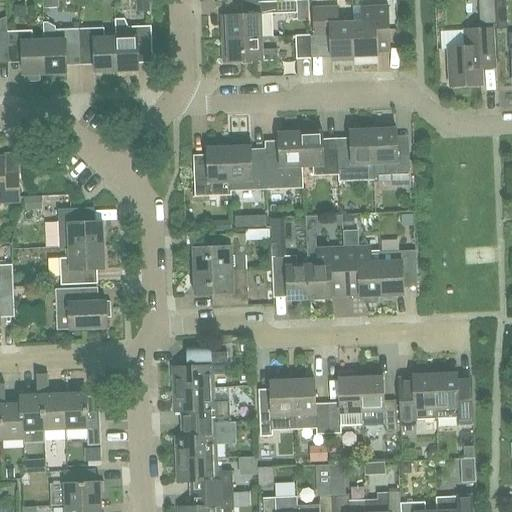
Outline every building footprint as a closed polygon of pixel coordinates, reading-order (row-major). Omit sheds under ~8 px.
[(149,0),(136,0),(137,12),(150,11),(149,0)] [(272,15),(297,14),(297,1),(265,2),(265,15),(272,15)] [(498,30),(507,30),(507,2),(497,2),(498,30)] [(339,23),(338,7),(313,8),(314,37),(330,36),(331,59),(354,58),(353,23),(339,23)] [(354,58),(378,57),(377,31),(389,31),(388,7),(371,7),(363,17),(363,22),(353,23),(354,58)] [(478,24),(495,23),(495,10),(477,11),(478,24)] [(265,15),(222,16),(222,40),(262,38),(273,37),(272,15),(265,15)] [(128,27),(125,20),(115,20),(116,38),(117,72),(139,72),(138,45),(152,45),(151,27),(128,27)] [(56,30),(56,28),(48,23),(44,23),(44,40),(45,75),(67,75),(66,43),(80,42),(79,29),(56,30)] [(105,38),(104,28),(79,29),(80,42),(94,42),(95,73),(117,72),(116,38),(105,38)] [(451,87),(481,85),(480,56),(494,56),(492,30),(466,31),(467,48),(449,49),(451,87)] [(33,41),(33,31),(8,32),(8,45),(22,45),(23,76),(25,76),(25,82),(39,82),(39,76),(45,75),(44,40),(33,41)] [(0,51),(8,51),(8,45),(8,32),(0,32),(0,51)] [(297,60),(311,59),(310,36),(296,36),(297,60)] [(263,50),(262,38),(222,40),(223,63),(278,61),(277,50),(263,50)] [(397,155),(397,129),(372,130),(375,184),(392,183),(392,174),(410,173),(409,155),(397,155)] [(375,184),(372,130),(351,131),(352,157),(338,158),(338,160),(338,176),(339,182),(374,181),(374,184),(375,184)] [(324,160),(323,132),(301,133),(302,168),(313,167),(313,177),(338,176),(338,160),(324,160)] [(266,179),(291,178),(291,168),(302,168),(301,133),(279,133),(280,160),(266,161),(266,177),(266,179)] [(252,178),(251,141),(229,141),(229,147),(231,182),(242,182),(242,192),(267,191),(266,179),(266,177),(252,178)] [(231,182),(229,147),(207,148),(208,180),(194,180),(195,197),(231,196),(231,182)] [(6,174),(5,157),(0,157),(0,199),(6,199),(6,204),(20,203),(19,174),(6,174)] [(41,189),(50,179),(43,172),(33,182),(41,189)] [(60,248),(69,247),(104,246),(103,222),(77,223),(76,209),(69,209),(58,210),(59,237),(60,248)] [(253,228),(267,227),(267,215),(253,216),(253,228)] [(335,216),(335,222),(339,226),(343,226),(342,216),(335,216)] [(344,225),(354,224),(353,216),(344,217),(344,225)] [(310,300),(308,265),(297,266),(297,256),(286,256),(284,220),(271,220),(273,257),(272,257),(273,270),(287,269),(288,301),(310,300)] [(193,249),(194,272),(233,271),(247,270),(246,234),(219,235),(220,247),(193,249)] [(61,286),(79,285),(79,271),(105,270),(104,246),(69,247),(70,258),(60,259),(61,286)] [(382,297),(404,296),(403,269),(417,269),(416,251),(389,252),(389,262),(380,262),(382,297)] [(346,298),(360,298),(364,298),(367,304),(376,303),(379,297),(382,297),(380,262),(380,252),(371,253),(344,254),(345,272),(346,298)] [(310,300),(332,299),(346,298),(345,272),(344,254),(317,255),(317,265),(308,265),(310,300)] [(0,326),(1,326),(1,318),(0,295),(0,292),(14,292),(13,281),(13,266),(0,266),(0,326)] [(249,306),(247,270),(233,271),(194,272),(195,296),(221,295),(222,307),(249,306)] [(80,303),(80,289),(56,290),(58,331),(108,328),(107,318),(111,318),(110,302),(80,303)] [(219,337),(214,337),(215,345),(225,344),(225,336),(219,337)] [(174,390),(213,389),(212,375),(228,375),(227,353),(204,354),(205,366),(173,368),(174,390)] [(399,378),(400,404),(401,421),(401,433),(417,432),(416,420),(437,419),(435,375),(429,375),(429,369),(414,369),(414,376),(413,376),(413,377),(399,378)] [(354,378),(354,372),(339,373),(339,379),(340,408),(328,408),(329,434),(342,434),(341,427),(363,426),(361,378),(354,378)] [(37,385),(48,385),(47,374),(37,375),(37,385)] [(458,403),(457,374),(435,375),(437,419),(459,418),(459,427),(473,426),(472,402),(458,403)] [(384,406),(383,377),(361,378),(363,426),(385,425),(385,432),(398,432),(396,405),(384,406)] [(316,409),(315,380),(292,381),(294,429),(316,428),(317,435),(329,434),(328,408),(316,409)] [(261,437),(273,437),(273,430),(294,429),(292,381),(270,382),(271,411),(259,411),(261,437)] [(48,395),(48,385),(37,385),(38,395),(43,395),(48,395)] [(214,402),(213,389),(174,390),(175,413),(207,411),(207,424),(230,423),(230,401),(214,402)] [(87,401),(87,393),(73,394),(74,430),(88,430),(88,438),(101,438),(100,401),(87,401)] [(50,431),(74,430),(73,394),(48,395),(50,431)] [(45,442),(45,431),(43,395),(38,395),(22,396),(24,432),(24,440),(24,443),(45,442)] [(6,405),(0,405),(2,441),(24,440),(24,432),(22,396),(21,396),(21,404),(6,405)] [(177,460),(216,459),(215,445),(236,444),(236,422),(230,423),(207,424),(208,436),(176,438),(177,460)] [(326,446),(309,447),(310,463),(327,462),(326,446)] [(474,459),(473,447),(463,448),(464,459),(474,459)] [(436,449),(430,449),(428,454),(430,458),(435,459),(438,454),(436,449)] [(101,450),(88,450),(89,466),(101,466),(101,450)] [(330,466),(341,465),(341,458),(330,458),(330,466)] [(189,495),(210,494),(233,493),(232,471),(217,472),(216,459),(177,460),(178,483),(189,482),(189,495)] [(461,471),(475,471),(474,459),(464,459),(461,459),(461,471)] [(45,473),(45,460),(25,461),(26,474),(45,473)] [(14,478),(14,469),(6,470),(6,478),(14,478)] [(74,484),(73,472),(64,472),(65,498),(101,496),(100,482),(74,484)] [(319,496),(332,496),(331,480),(316,481),(317,496),(319,496)] [(331,480),(332,496),(344,495),(345,495),(346,495),(345,480),(331,480)] [(234,511),(233,493),(210,494),(189,495),(190,507),(179,508),(179,511),(234,511)] [(400,511),(401,504),(400,493),(388,493),(388,500),(366,501),(366,511),(400,511)] [(350,501),(350,495),(346,495),(345,495),(344,495),(332,496),(332,511),(366,511),(366,501),(350,501)] [(297,511),(332,511),(332,496),(319,496),(320,505),(298,506),(297,511)] [(436,511),(472,511),(472,496),(436,498),(437,511),(436,511)] [(297,511),(298,506),(297,497),(275,498),(263,499),(263,511),(297,511)] [(426,511),(425,511),(425,502),(401,504),(400,511),(436,511),(437,511),(426,511)]
